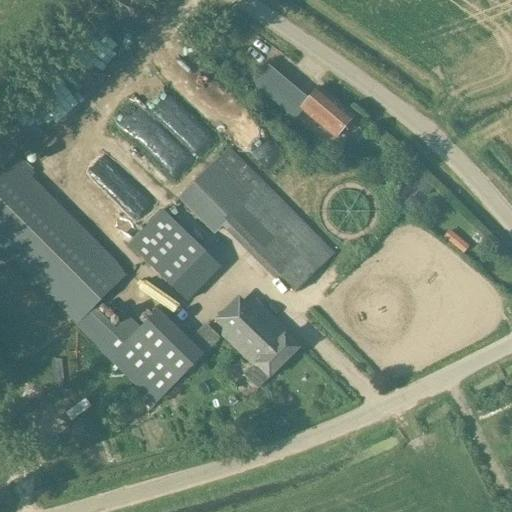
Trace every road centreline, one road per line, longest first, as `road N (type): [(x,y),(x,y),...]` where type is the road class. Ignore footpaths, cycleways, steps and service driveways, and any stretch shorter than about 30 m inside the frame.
road 1 (unclassified): [(86,511),(241,467),(511,343)]
road 2 (unclassified): [(511,224),(469,173),(280,0)]
